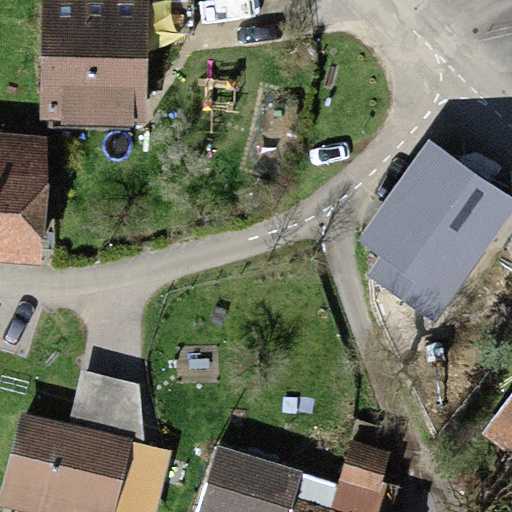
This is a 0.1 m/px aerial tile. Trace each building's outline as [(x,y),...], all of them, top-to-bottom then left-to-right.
[(147,0),(41,0),(40,122),(146,123),(147,0)] [(45,137),(0,134),(0,260),(38,262),(45,137)] [(379,270),(365,292),(428,334),(508,214),(423,158),(358,256),(379,270)] [(511,407),(482,446),(511,469),(511,407)] [(102,511),(116,455),(15,431),(0,495),(0,511),(102,511)] [(285,511),(292,491),(209,466),(194,511),(285,511)]
